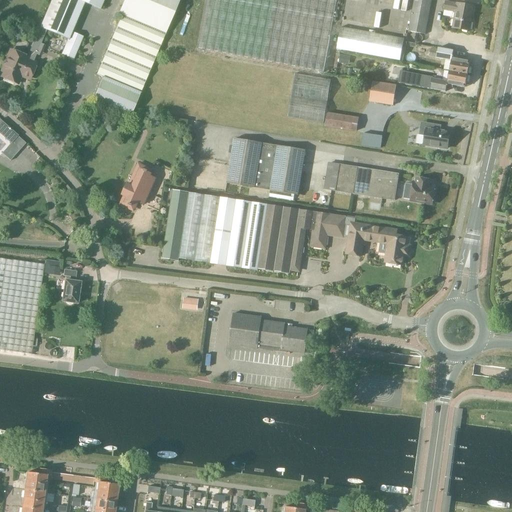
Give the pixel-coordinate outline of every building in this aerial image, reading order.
[(51,0),(40,28),(68,40),(62,55),(73,60),(83,37),(71,33),(84,3),(100,10),(103,0),(51,0)] [(92,102),(131,118),(180,0),(121,0),(111,26),(116,28),(97,75),(102,77),(92,102)] [(323,74),(336,0),(204,0),(196,50),(323,74)] [(413,0),(411,10),(407,31),(425,35),(431,0),(413,0)] [(473,7),(446,2),(444,10),(455,12),(452,29),(469,32),(473,7)] [(31,77),(36,64),(33,63),(36,55),(41,57),(45,46),(41,44),(46,31),(40,28),(28,58),(11,51),(0,76),(0,77),(17,84),(22,73),(31,77)] [(400,61),(402,52),(403,40),(404,39),(340,28),(336,50),(400,61)] [(451,61),(449,71),(467,75),(470,62),(458,60),(458,57),(452,56),(453,51),(437,48),(437,50),(431,49),(429,49),(427,50),(427,52),(427,54),(428,56),(430,57),(435,58),(435,59),(451,61)] [(453,86),(465,88),(467,75),(449,71),(447,82),(432,79),(432,77),(423,76),(422,76),(393,71),(390,82),(430,89),(446,92),(447,87),(452,88),(453,86)] [(372,82),(369,102),(393,106),(396,86),(372,82)] [(327,114),(325,127),(357,132),(359,119),(327,114)] [(424,142),(424,144),(423,145),(425,145),(430,146),(447,149),(450,133),(426,129),(420,128),(419,135),(425,136),(424,142)] [(361,146),(381,149),(383,137),(363,134),(361,146)] [(25,143),(17,136),(2,153),(10,161),(25,143)] [(233,139),(226,184),(297,196),(305,152),(233,139)] [(325,190),(353,194),(357,169),(329,164),(325,190)] [(399,175),(357,169),(353,194),(394,201),(399,175)] [(132,207),(132,206),(136,208),(138,202),(144,204),(156,179),(150,176),(151,174),(147,172),(148,171),(145,170),(144,171),(143,170),(141,170),(137,177),(135,176),(131,186),(127,184),(122,195),(128,197),(125,203),(129,204),(129,205),(132,207)] [(429,187),(430,180),(418,178),(417,185),(413,184),(411,200),(432,204),(435,188),(429,187)] [(257,272),(258,271),(268,206),(188,193),(189,193),(173,191),(161,259),(178,262),(178,259),(241,269),(257,272)] [(327,235),(349,239),(351,225),(355,226),(356,219),(331,216),(331,215),(299,210),(268,206),(258,271),(272,273),(272,274),(289,277),(290,271),(298,272),(302,249),(302,248),(302,247),(300,246),(303,230),(314,232),(312,247),(324,250),(327,235)] [(362,240),(380,243),(378,253),(387,254),(386,263),(401,265),(403,255),(405,255),(406,247),(404,247),(405,238),(396,237),(396,232),(355,226),(351,225),(349,239),(347,255),(359,256),(362,240)] [(0,350),(32,355),(45,266),(0,259),(0,350)] [(62,302),(65,302),(67,304),(69,305),(71,305),(73,303),(77,304),(80,283),(75,282),(76,272),(64,270),(63,276),(70,277),(69,281),(65,281),(62,302)] [(184,300),(183,308),(194,309),(194,302),(184,300)] [(284,324),(261,321),(261,318),(233,314),(228,346),(230,346),(257,350),(257,349),(274,352),(286,354),(286,352),(304,354),(307,331),(284,327),(284,324)] [(94,479),(50,473),(51,470),(39,468),(39,474),(26,472),(20,511),(41,511),(46,476),(50,476),(50,479),(93,485),(94,482),(98,483),(93,511),(114,511),(118,485),(105,483),(106,477),(94,476),(94,479)] [(70,507),(80,508),(81,499),(71,498),(70,507)] [(143,511),(155,511),(151,511),(152,503),(145,503),(143,511)] [(303,511),(304,510),(308,511),(307,511),(363,511),(364,511),(352,510),(351,511),(344,511),(308,507),(308,505),(297,503),(296,509),(284,507),(283,511),(303,511)]
